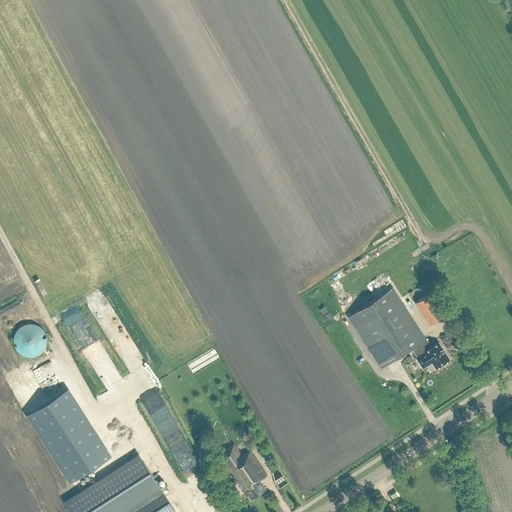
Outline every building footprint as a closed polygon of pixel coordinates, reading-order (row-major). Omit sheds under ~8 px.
[(435,367),(448,358),(437,341),(430,346),(391,286),(347,316),(381,367),(411,346),(417,355),(414,356),(421,367),(431,361),(435,367)] [(428,324),(441,316),(427,294),(414,302),(428,324)] [(323,315),(328,311),(324,305),(319,309),(323,315)] [(80,336),(93,329),(82,310),(69,317),(80,336)] [(327,320),(332,316),(329,311),(328,311),(323,315),(327,320)] [(46,339),(46,336),(45,333),(43,330),(41,328),(39,325),(35,324),(33,323),(29,323),(25,323),(23,324),(20,326),(18,328),(16,331),(15,333),(14,336),(14,339),(14,341),(15,345),(16,347),(18,350),(21,352),(23,354),(26,355),(29,355),(31,355),(35,354),(38,353),(41,351),(43,349),(45,345),(46,342),(46,339)] [(130,329),(115,336),(119,345),(134,338),(130,329)] [(347,338),(340,343),(346,351),(353,346),(347,338)] [(92,351),(108,378),(122,370),(106,343),(92,351)] [(49,357),(37,365),(49,384),(53,391),(60,386),(57,380),(61,377),(49,357)] [(69,415),(72,420),(82,414),(79,408),(69,415)] [(174,443),(188,438),(180,415),(165,420),(174,443)] [(96,468),(121,453),(105,426),(80,441),(96,468)] [(250,497),(264,488),(258,479),(266,474),(249,449),(240,454),(233,443),(218,453),(225,465),(226,465),(246,495),(247,494),(250,497)] [(138,453),(63,501),(70,511),(175,511),(161,490),(167,487),(165,484),(159,487),(138,453)] [(390,493),(392,498),(398,494),(395,490),(390,493)]
